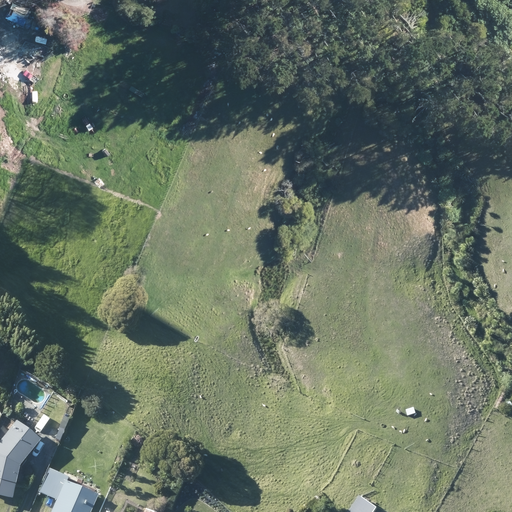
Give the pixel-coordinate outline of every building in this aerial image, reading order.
[(33,86),(40,63),(41,57),(33,54),(34,51),(0,41),(0,77),(25,85),(25,84),(33,86)] [(56,429),(61,431),(65,420),(61,418),(56,429)] [(35,442),(17,428),(12,423),(11,424),(5,431),(0,437),(0,498),(8,500),(11,485),(15,467),(35,442)] [(65,478),(61,476),(45,469),(35,493),(36,493),(52,501),(47,511),(87,511),(94,497),(92,496),(63,483),(65,478)] [(372,511),(374,509),(356,497),(345,511),(372,511)]
